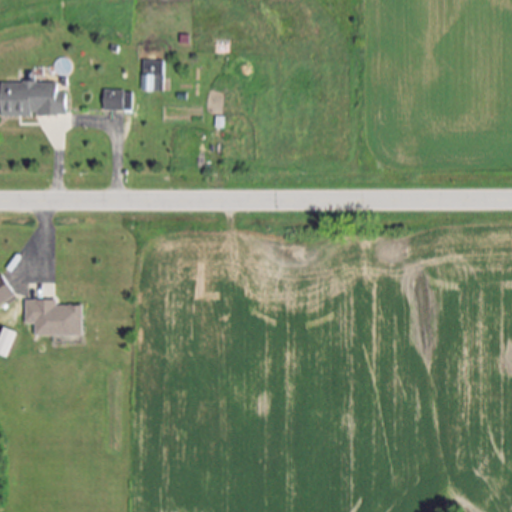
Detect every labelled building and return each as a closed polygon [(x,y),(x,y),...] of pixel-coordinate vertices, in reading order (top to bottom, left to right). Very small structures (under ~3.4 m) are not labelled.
[(163,92),(143,92),(143,62),(163,62),(163,92)] [(1,117),(1,83),(58,83),(58,92),(68,92),(68,116),(1,117)] [(132,111),(104,111),(104,92),(132,92),(132,111)] [(0,275),(0,307),(18,295),(3,273),(0,275)] [(36,338),(36,326),(26,326),(26,304),(83,304),(83,338),(36,338)] [(0,340),(0,353),(9,357),(19,331),(5,327),(0,340)]
